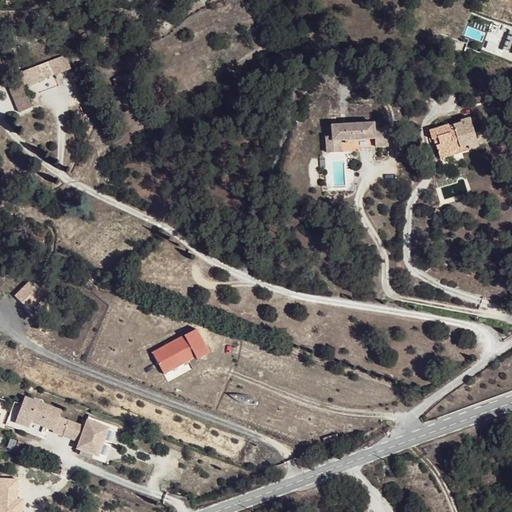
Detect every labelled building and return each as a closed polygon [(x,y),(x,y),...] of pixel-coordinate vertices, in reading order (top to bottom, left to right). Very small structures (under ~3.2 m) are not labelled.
[(511,30),(508,29),(501,54),(511,57),(511,30)] [(66,55),(20,72),(25,85),(71,68),(66,55)] [(119,89),(138,81),(134,70),(125,74),(120,63),(102,71),(108,82),(114,79),(119,89)] [(34,106),(21,77),(7,83),(18,112),(34,106)] [(453,121),(434,128),(438,137),(440,136),(443,135),(445,142),(442,143),(445,156),(467,149),(466,144),(473,142),(475,147),(485,144),(475,115),(466,119),(467,120),(454,124),(453,121)] [(330,127),(331,137),(336,137),(337,142),(344,141),(378,139),(379,147),(391,146),(390,129),(378,129),(377,123),(335,126),(335,127),(330,127)] [(337,142),(336,137),(329,137),(330,154),(345,152),(344,141),(337,142)] [(316,209),(308,207),(305,217),(312,220),(316,209)] [(43,237),(31,233),(28,240),(40,244),(43,237)] [(200,328),(156,351),(167,373),(199,357),(201,359),(213,353),(200,328)] [(61,410),(24,397),(19,408),(14,422),(27,427),(29,421),(42,426),(53,430),(52,433),(61,437),(67,420),(58,417),(61,410)] [(38,437),(42,426),(29,421),(27,427),(14,422),(19,408),(11,406),(4,424),(38,437)] [(70,440),(68,447),(89,455),(100,425),(79,418),(76,424),(70,440)] [(76,424),(67,420),(61,437),(70,440),(76,424)] [(28,445),(16,441),(12,449),(25,455),(28,445)] [(19,478),(0,477),(0,511),(22,511),(23,499),(19,499),(19,478)]
